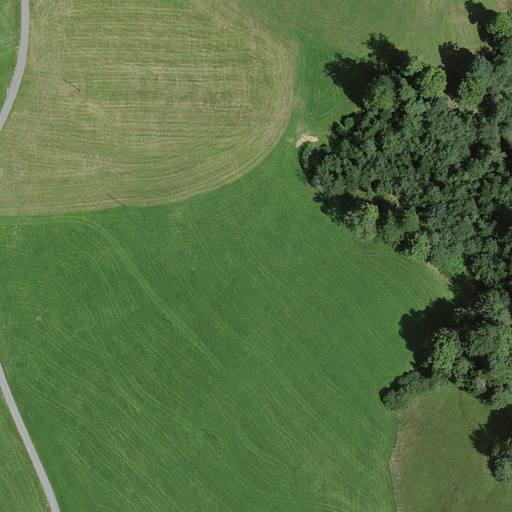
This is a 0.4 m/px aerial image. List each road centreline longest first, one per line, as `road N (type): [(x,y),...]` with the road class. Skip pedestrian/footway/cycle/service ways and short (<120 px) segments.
road 1 (unclassified): [(0,374),(56,511)]
road 2 (unclassified): [(25,0),(19,72),(0,122)]
